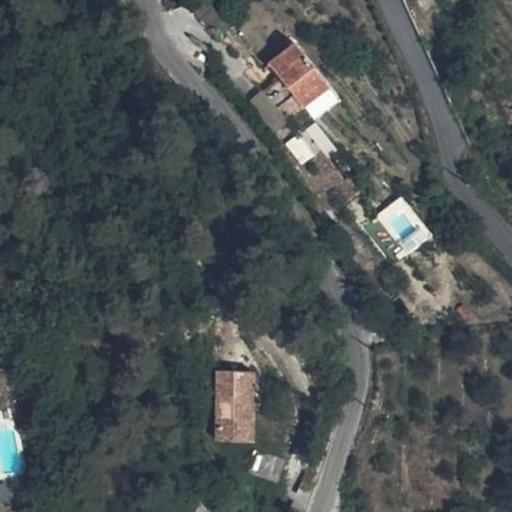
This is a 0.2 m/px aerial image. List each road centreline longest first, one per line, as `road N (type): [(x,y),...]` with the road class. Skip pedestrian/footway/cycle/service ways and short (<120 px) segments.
road 1 (tertiary): [(148,0),(171,62),(274,191),(353,329),(357,376),(323,511)]
road 2 (residential): [(511,248),(451,174),(438,106),(395,0)]
